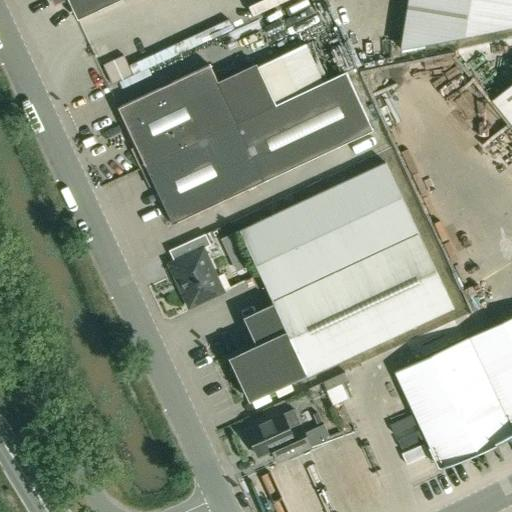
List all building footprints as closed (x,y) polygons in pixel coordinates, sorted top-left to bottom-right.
[(51,0),(54,5),(65,0),(67,0),(77,20),(120,0),(51,0)] [(511,26),(511,0),(408,0),(400,48),(511,26)] [(258,59),(274,95),(299,84),(283,48),(258,59)] [(209,65),(118,108),(145,166),(172,224),(264,181),(373,130),(345,72),(322,83),(298,94),(275,105),(258,66),(219,84),(209,65)] [(511,84),(492,101),(511,125),(511,84)] [(249,402),(306,375),(307,376),(453,308),(386,163),(239,231),(273,303),(243,317),(256,344),(228,357),(249,402)] [(223,291),(203,248),(210,244),(205,234),(169,250),(174,261),(169,264),(189,307),(223,291)] [(439,466),(511,432),(511,431),(511,317),(396,371),(439,466)] [(277,462),(287,457),(310,446),(293,409),(246,431),(258,457),(272,450),(277,462)] [(293,477),(316,469),(311,454),(287,462),(293,477)]
